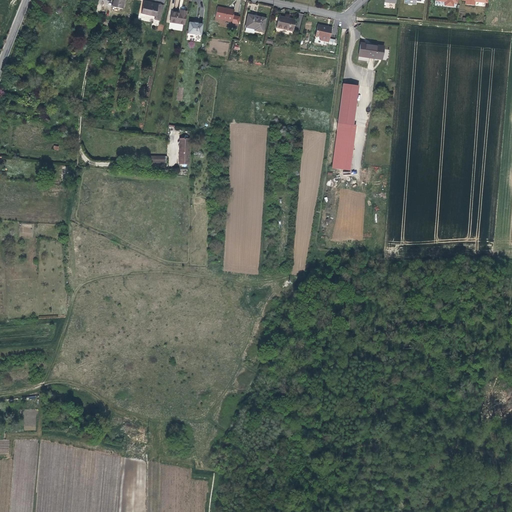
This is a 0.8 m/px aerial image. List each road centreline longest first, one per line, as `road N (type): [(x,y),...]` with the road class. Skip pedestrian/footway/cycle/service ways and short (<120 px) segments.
road 1 (track): [(0,395),(42,383),(62,337),(75,292),(69,214),(80,146)]
road 2 (track): [(358,254),(315,244),(345,16)]
road 3 (track): [(174,166),(93,163),(80,151),(97,11)]
road 4 (track): [(75,292),(127,273),(254,283),(290,274)]
road 5 (track): [(511,30),(345,16)]
